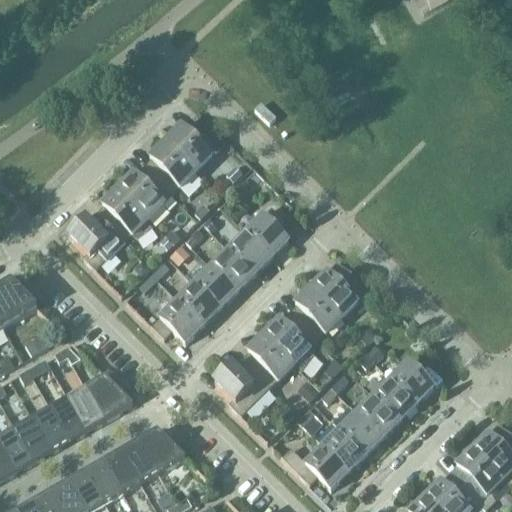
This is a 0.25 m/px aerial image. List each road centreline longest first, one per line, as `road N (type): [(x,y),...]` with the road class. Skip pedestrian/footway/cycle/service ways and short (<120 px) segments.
road 1 (residential): [(21,242),(165,97),(187,89),(205,95),(338,227)]
road 2 (residential): [(174,389),(338,227)]
road 3 (residential): [(338,227),(496,378)]
road 4 (residential): [(174,389),(21,242)]
road 5 (residential): [(358,511),(496,378)]
road 6 (residential): [(298,511),(174,389)]
